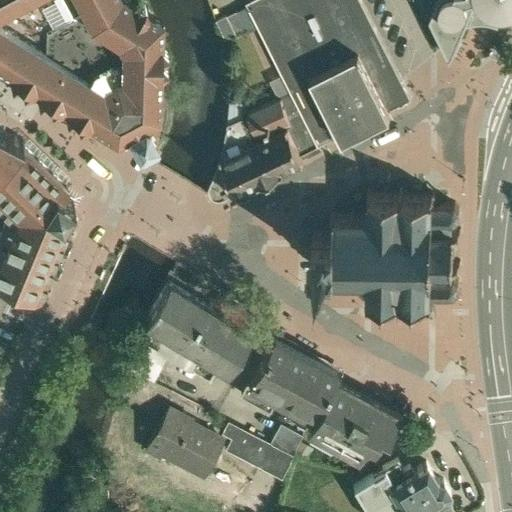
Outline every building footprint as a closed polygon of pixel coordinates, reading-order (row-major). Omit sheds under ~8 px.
[(0,0),(0,65),(116,137),(127,131),(128,128),(143,120),(147,121),(159,114),(162,17),(161,17),(133,0),(0,0)] [(363,0),(249,0),(247,1),(293,92),(319,144),(412,97),(363,0)] [(511,0),(441,0),(436,14),(456,57),(476,10),(483,16),(491,6),(494,9),(499,11),(505,12),(509,12),(511,11),(511,0)] [(239,10),(218,21),(227,39),(248,29),(239,10)] [(319,144),(293,92),(282,97),(292,125),(289,126),(302,155),(321,146),(319,144)] [(282,97),(247,112),(260,140),(289,126),(292,125),(282,97)] [(256,142),(244,116),(229,123),(223,153),(216,170),(210,184),(210,188),(211,191),(212,194),(214,196),(215,196),(219,198),(223,197),(228,196),(303,158),(302,155),(289,126),(260,140),(256,142)] [(147,121),(143,120),(128,128),(127,131),(137,149),(140,150),(155,142),(156,139),(147,121)] [(5,129),(0,126),(0,274),(38,290),(48,267),(49,267),(73,209),(66,205),(73,195),(63,188),(68,181),(23,138),(22,139),(5,130),(5,129)] [(400,192),(374,192),(371,188),(368,191),(371,195),(371,214),(356,214),(357,208),(352,208),(352,214),(337,213),(334,210),(331,212),(334,217),(334,230),(314,230),(314,235),(312,235),(312,253),(313,253),(313,259),(323,259),(323,269),(333,269),(333,273),(329,277),(332,280),(336,276),(350,275),(350,280),(354,280),(354,276),(369,275),(369,278),(363,278),(363,292),(369,292),(369,295),(365,299),(368,302),(372,298),(398,299),(398,303),(402,304),(402,298),(428,299),(432,303),(435,300),(432,297),(432,291),(454,291),(459,286),(460,280),(454,275),(453,275),(453,266),(455,265),(461,265),(461,260),(455,260),(455,232),(461,232),(461,228),(455,228),(455,227),(454,227),(454,218),(456,218),(461,213),(461,206),(455,202),(433,201),(433,196),(437,192),(434,189),(431,192),(404,192),(404,187),(400,187),(400,192)] [(251,330),(168,281),(146,318),(176,337),(219,362),(228,368),(251,330)] [(343,368),(272,329),(263,346),(266,347),(241,392),(269,408),(276,395),(313,415),(335,374),(339,376),(343,368)] [(219,362),(176,337),(168,351),(167,352),(169,353),(209,378),(219,362)] [(148,340),(133,369),(154,380),(169,353),(167,352),(168,351),(148,340)] [(339,376),(335,374),(313,415),(309,422),(360,450),(366,440),(372,444),(379,431),(386,435),(400,409),(339,376)] [(193,418),(169,406),(161,421),(159,420),(156,427),(156,428),(149,441),(163,448),(162,452),(177,460),(179,455),(184,458),(207,471),(224,439),(191,422),(193,418)] [(271,441),(229,419),(222,431),(232,436),(226,447),(270,470),(282,447),(272,442),(271,441)] [(303,434),(281,422),(271,441),(272,442),(293,452),(303,434)] [(293,453),(282,447),(270,470),(282,477),(290,463),(293,453)] [(410,463),(404,466),(398,456),(382,466),(385,471),(386,472),(385,473),(386,475),(383,476),(390,487),(386,490),(389,494),(393,492),(405,511),(431,511),(432,511),(446,511),(450,510),(451,505),(446,497),(449,495),(450,489),(444,478),(437,477),(426,460),(413,469),(410,463)] [(377,511),(405,511),(393,492),(389,494),(386,490),(390,487),(383,476),(386,475),(385,473),(386,472),(385,471),(360,485),(377,511)] [(221,511),(167,497),(163,511),(221,511)]
